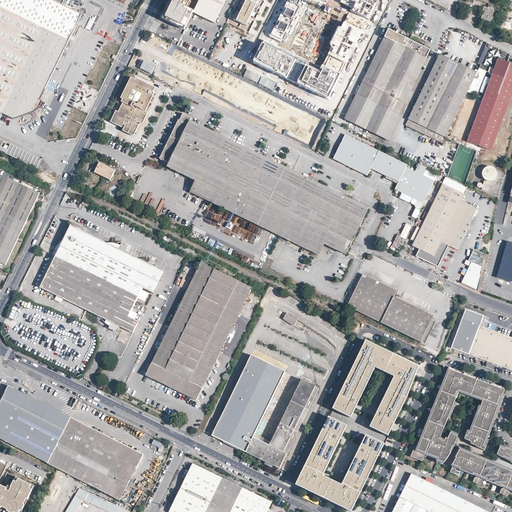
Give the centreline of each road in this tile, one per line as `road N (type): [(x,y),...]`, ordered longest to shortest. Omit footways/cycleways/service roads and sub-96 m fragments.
road 1 (unclassified): [(83,139),(140,167),(180,88),(389,192),(364,243),(511,310)]
road 2 (unclassified): [(365,511),(434,361),(363,327),(284,489)]
road 3 (residential): [(393,0),(335,121),(237,74),(273,0)]
road 4 (tertiary): [(0,349),(185,440)]
road 5 (tertiary): [(0,311),(83,139)]
road 6 (tertiary): [(83,139),(152,0)]
